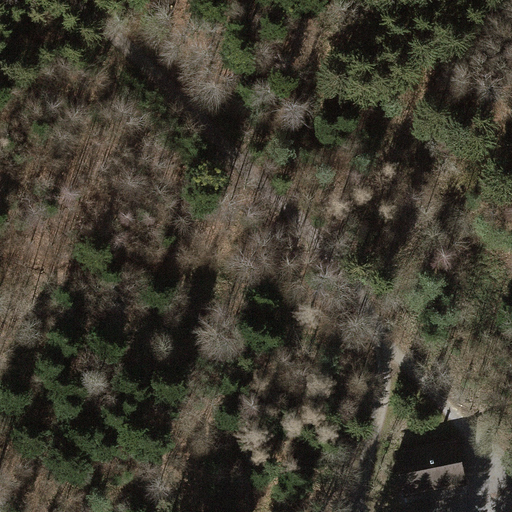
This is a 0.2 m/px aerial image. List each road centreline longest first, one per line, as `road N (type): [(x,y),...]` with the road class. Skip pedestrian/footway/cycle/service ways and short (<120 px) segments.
road 1 (track): [(54,0),(126,51),(243,167),(511,489)]
road 2 (track): [(355,511),(379,426),(385,337)]
